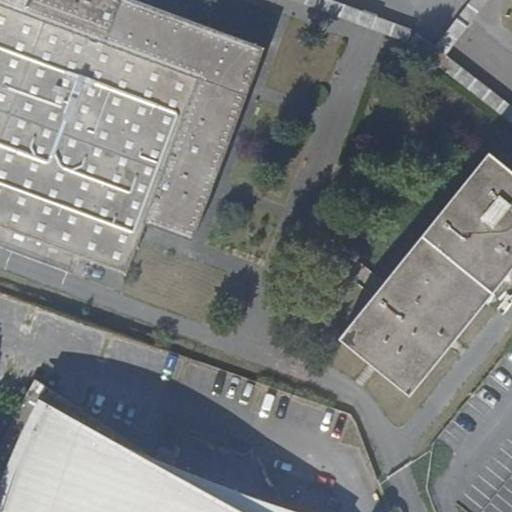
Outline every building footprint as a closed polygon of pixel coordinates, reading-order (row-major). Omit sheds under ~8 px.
[(0,0),(0,226),(124,271),(143,220),(190,236),(263,45),(144,0),(0,0)] [(410,26),(337,0),(309,0),(408,35),(410,26)] [(469,0),(435,44),(443,50),(483,0),(469,0)] [(410,37),(511,118),(511,105),(443,50),(435,44),(417,29),(410,37)] [(511,170),(486,149),(399,256),(381,278),(370,291),(337,333),(405,388),(494,280),(511,257),(511,170)] [(370,291),(381,278),(343,247),(332,260),(370,291)] [(296,511),(240,493),(170,465),(102,433),(55,408),(3,502),(2,511),(296,511)]
